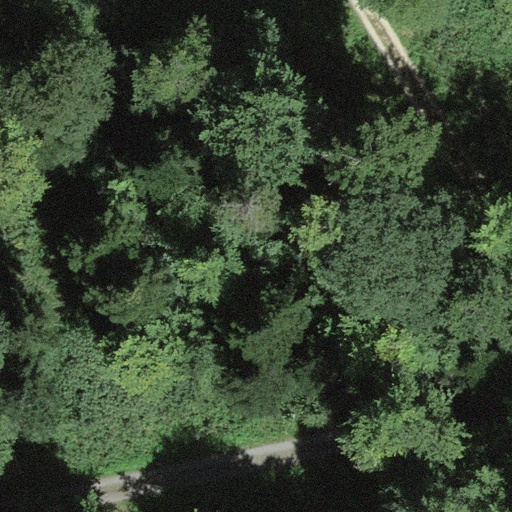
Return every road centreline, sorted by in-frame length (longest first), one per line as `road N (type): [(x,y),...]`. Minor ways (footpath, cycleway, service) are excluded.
road 1 (track): [(6,511),(511,399)]
road 2 (track): [(511,237),(361,0)]
